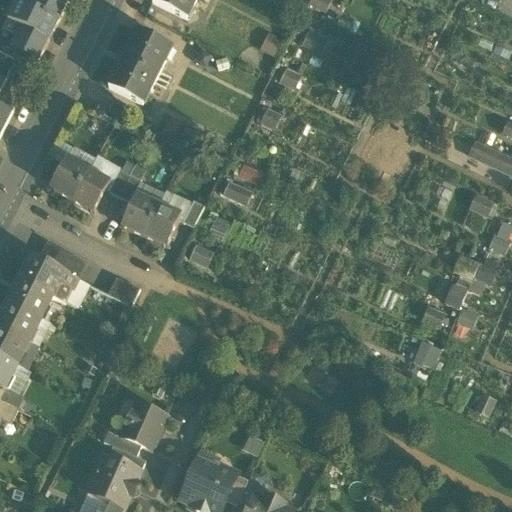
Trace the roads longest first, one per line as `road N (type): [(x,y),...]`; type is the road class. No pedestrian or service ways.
road 1 (residential): [(0,203),(197,295)]
road 2 (residential): [(99,0),(0,188)]
